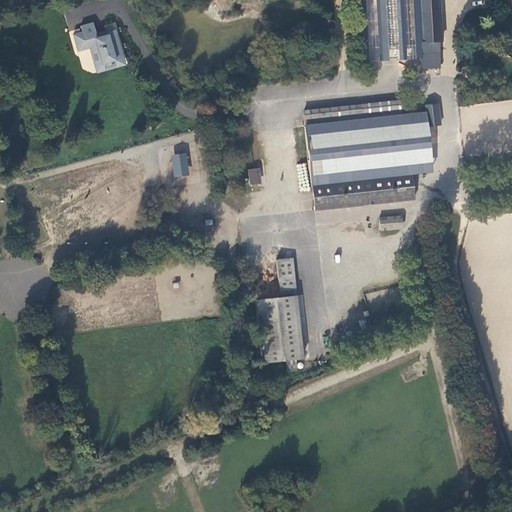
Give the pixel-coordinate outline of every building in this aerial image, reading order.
[(359,0),(363,62),(421,59),(421,55),(417,0),(359,0)] [(417,0),(421,55),(438,54),(437,43),(441,43),(438,0),(417,0)] [(70,34),(75,52),(89,47),(94,66),(96,72),(127,62),(125,56),(117,30),(105,33),(106,36),(96,39),(91,24),(81,28),(81,30),(70,34)] [(83,73),(94,70),(90,53),(79,56),(83,73)] [(439,69),(438,54),(421,55),(421,59),(422,70),(439,69)] [(406,101),(307,114),(317,187),(416,174),(434,171),(427,113),(408,116),(406,101)] [(427,105),(430,127),(441,125),(439,104),(427,105)] [(187,153),(171,155),(173,177),(189,175),(187,153)] [(255,169),(248,169),(249,185),(257,184),(255,169)] [(419,199),(416,174),(317,187),(320,213),(419,199)] [(403,229),(402,218),(380,220),(381,231),(403,229)] [(306,359),(294,259),(278,261),(283,298),(258,301),(266,364),(306,359)]
